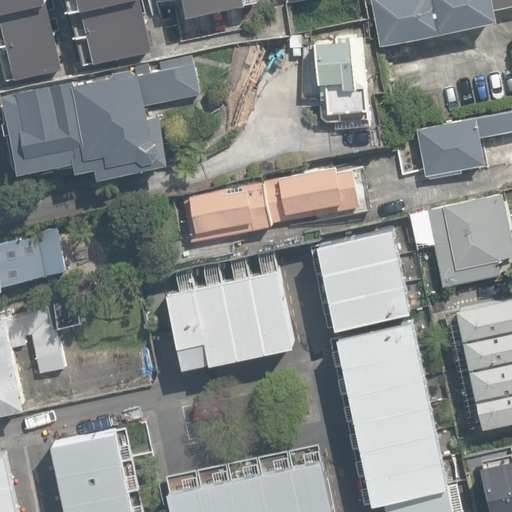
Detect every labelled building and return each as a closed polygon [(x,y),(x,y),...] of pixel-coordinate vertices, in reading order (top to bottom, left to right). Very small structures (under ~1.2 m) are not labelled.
[(0,0),(0,66),(4,85),(68,72),(53,0),(0,0)] [(73,0),(86,62),(154,48),(143,0),(73,0)] [(186,0),(189,13),(247,0),(186,0)] [(511,0),(372,0),(381,43),(498,18),(495,6),(511,2),(511,0)] [(336,120),(337,127),(371,125),(365,35),(318,40),(321,81),(326,81),(328,120),(336,120)] [(99,165),(101,175),(171,162),(162,114),(150,116),(147,102),(202,91),(196,60),(195,60),(193,53),(161,59),(163,67),(152,69),(150,61),(136,64),(137,70),(132,66),(115,71),(111,76),(77,84),(76,78),(19,89),(19,90),(6,92),(21,170),(76,159),(78,169),(99,165)] [(427,175),(487,163),(482,134),(511,128),(511,108),(418,127),(427,175)] [(321,215),(373,207),(365,164),(355,167),(339,170),(339,166),(185,195),(193,239),(282,222),(321,215)] [(435,243),(444,284),(501,271),(497,256),(511,253),(511,234),(502,190),(443,203),(410,210),(418,247),(435,243)] [(414,308),(396,224),(325,240),(343,324),(414,308)] [(68,268),(59,226),(38,230),(38,233),(0,241),(0,285),(6,284),(6,281),(68,268)] [(185,364),(295,340),(279,267),(169,290),(185,364)] [(511,294),(458,306),(484,426),(511,419),(511,294)] [(59,325),(80,322),(76,299),(55,303),(59,325)] [(34,332),(42,370),(67,365),(59,326),(52,327),(48,308),(10,316),(14,336),(34,332)] [(0,408),(28,403),(9,313),(0,314),(0,408)] [(451,483),(415,316),(340,333),(376,502),(382,500),(384,511),(452,511),(446,484),(451,483)] [(140,511),(122,427),(56,442),(71,511),(140,511)] [(20,511),(7,449),(0,450),(0,511),(20,511)] [(170,488),(175,511),(336,511),(324,454),(170,488)] [(474,504),(475,511),(511,511),(511,491),(496,495),(497,496),(496,496),(497,500),(474,504)]
